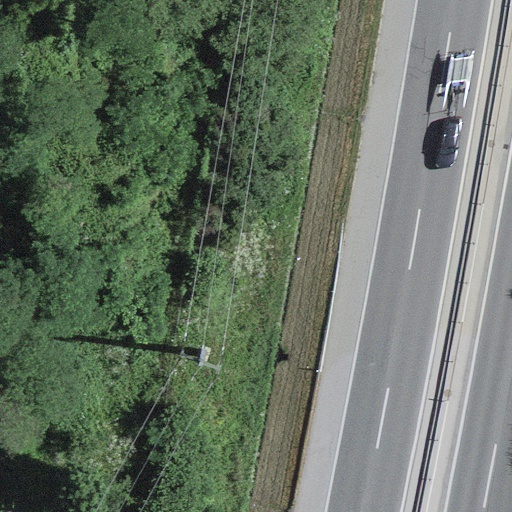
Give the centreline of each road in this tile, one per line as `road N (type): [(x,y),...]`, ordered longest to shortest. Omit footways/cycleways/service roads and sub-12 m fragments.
road 1 (motorway): [(456,0),(365,511)]
road 2 (motorway): [(481,511),(511,349)]
